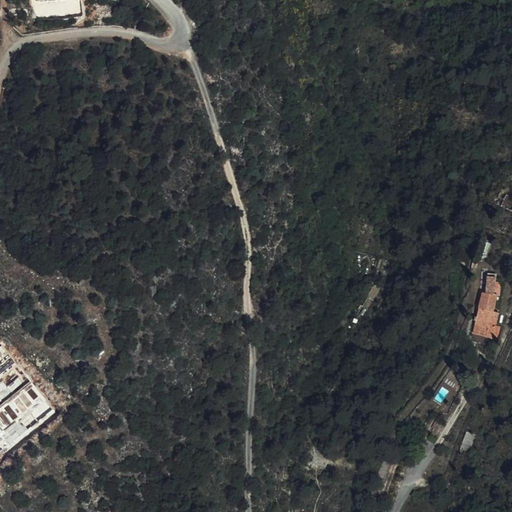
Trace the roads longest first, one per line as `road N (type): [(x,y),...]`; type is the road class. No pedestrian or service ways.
road 1 (track): [(180,38),(250,245),(250,511)]
road 2 (residential): [(0,87),(13,50),(31,39),(98,30),(180,38),(182,27),(161,0)]
